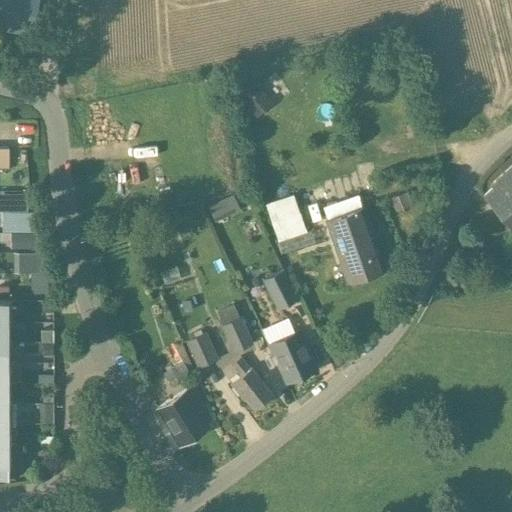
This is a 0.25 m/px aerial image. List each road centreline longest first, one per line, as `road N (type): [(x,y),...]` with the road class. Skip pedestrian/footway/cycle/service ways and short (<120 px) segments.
road 1 (unclassified): [(183,506),(287,431),(395,331),(474,167),(511,130)]
road 2 (unclassified): [(105,351),(66,217),(50,114),(38,97),(0,84)]
road 3 (residential): [(0,494),(48,488),(62,478),(71,379),(105,351)]
road 4 (unclassified): [(183,506),(105,351)]
